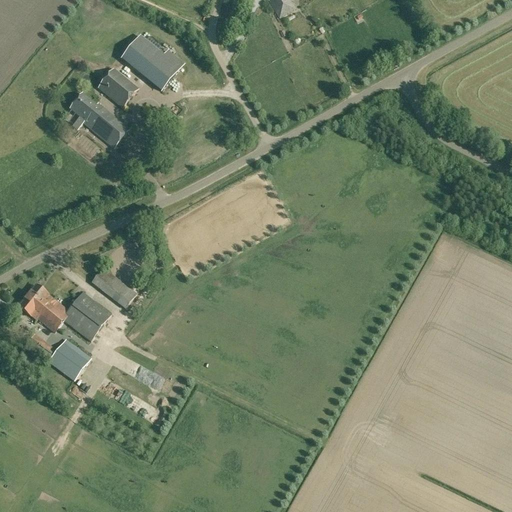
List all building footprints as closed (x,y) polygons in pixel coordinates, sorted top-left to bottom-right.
[(279,20),(295,10),(289,0),(271,0),(269,2),(279,20)] [(163,58),(146,79),(163,92),(180,71),(163,58)] [(123,111),(139,91),(114,70),(98,90),(123,111)] [(97,107),(82,95),(70,111),(84,123),(83,124),(114,150),(130,131),(98,105),(97,107)] [(173,111),(180,117),(185,111),(178,105),(173,111)] [(171,132),(175,120),(165,117),(161,128),(171,132)] [(156,164),(165,138),(155,134),(146,161),(156,164)] [(103,269),(91,285),(126,311),(138,296),(103,269)] [(165,286),(135,329),(142,333),(153,318),(165,326),(177,310),(179,311),(186,301),(165,286)] [(55,334),(64,322),(91,343),(112,317),(83,295),(69,313),(53,300),(52,301),(48,297),(49,297),(48,296),(37,287),(20,309),(30,318),(32,316),(55,334)] [(58,352),(35,335),(25,349),(31,354),(33,353),(48,364),(75,384),(92,360),(66,341),(58,352)] [(126,399),(133,393),(127,386),(120,392),(126,399)] [(84,401),(90,395),(82,387),(76,394),(84,401)]
